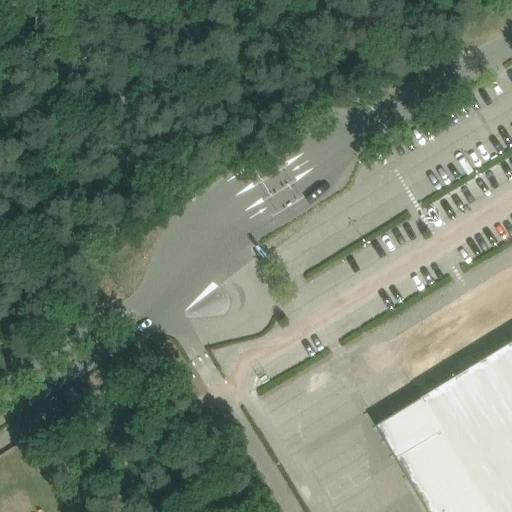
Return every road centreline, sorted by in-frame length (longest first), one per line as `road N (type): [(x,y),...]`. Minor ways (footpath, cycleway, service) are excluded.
road 1 (unclassified): [(363,130),(229,210),(176,277)]
road 2 (unclassified): [(363,130),(199,259)]
road 3 (unclassified): [(176,277),(0,386)]
road 4 (unclassified): [(0,410),(165,311)]
road 5 (unclassified): [(235,266),(311,207),(363,130)]
road 6 (unclassified): [(363,130),(511,38)]
road 7 (unclassified): [(185,335),(241,326),(254,305),(253,285),(235,266)]
